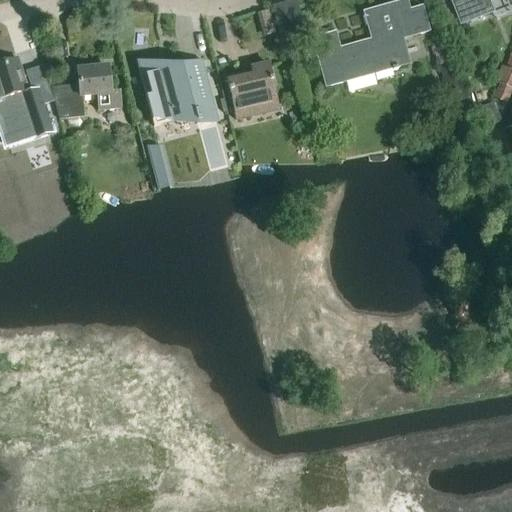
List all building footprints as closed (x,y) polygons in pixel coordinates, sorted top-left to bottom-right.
[(453,0),(452,1),(461,26),(493,13),(489,1),(492,0),(453,0)] [(336,34),(314,40),(321,66),(325,65),(331,87),(349,82),(347,76),(372,69),(373,76),(393,70),(394,72),(399,70),(399,68),(406,66),(401,48),(405,47),(404,40),(430,33),(423,9),(411,12),(408,2),(371,12),(372,16),(364,18),(367,27),(369,27),(373,41),(339,51),(336,34)] [(274,23),(287,22),(285,8),(254,12),(257,36),(276,33),(274,23)] [(511,52),(505,68),(505,69),(501,67),(495,83),(498,84),(492,99),(508,105),(511,94),(511,52)] [(18,60),(0,65),(0,102),(9,100),(11,107),(16,106),(20,118),(37,112),(41,127),(46,125),(58,121),(50,88),(40,91),(29,94),(18,60)] [(454,62),(439,68),(454,105),(469,99),(454,62)] [(167,125),(194,118),(196,126),(218,121),(203,64),(160,75),(158,67),(138,66),(154,128),(167,125)] [(250,119),(247,107),(276,100),(268,67),(251,71),(253,78),(227,84),(228,88),(236,122),(250,119)] [(120,95),(111,95),(108,69),(77,72),(78,87),(51,90),(59,122),(84,119),(82,99),(96,97),(98,113),(122,111),(120,95)] [(486,89),(481,75),(470,79),(475,93),(486,89)] [(86,177),(77,180),(79,189),(89,186),(86,177)]
